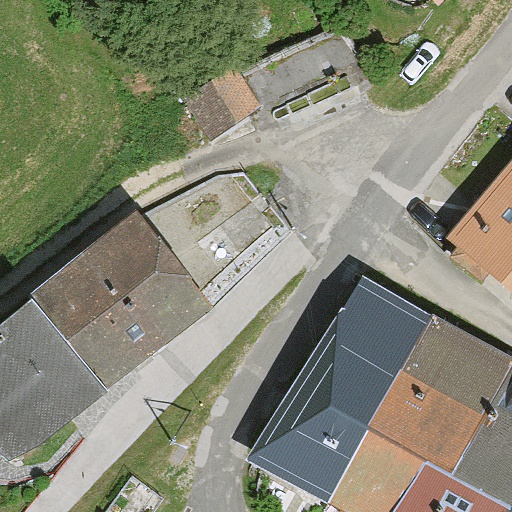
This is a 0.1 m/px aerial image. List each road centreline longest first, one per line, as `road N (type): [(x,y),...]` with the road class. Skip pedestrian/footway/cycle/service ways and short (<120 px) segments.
road 1 (residential): [(511,39),(378,202),(252,384),(218,474),(221,511)]
road 2 (track): [(0,298),(124,200),(196,164),(254,154),(318,161),(378,202)]
road 3 (track): [(328,270),(283,266),(258,283),(42,511)]
road 4 (unknown): [(511,302),(424,246),(378,202)]
